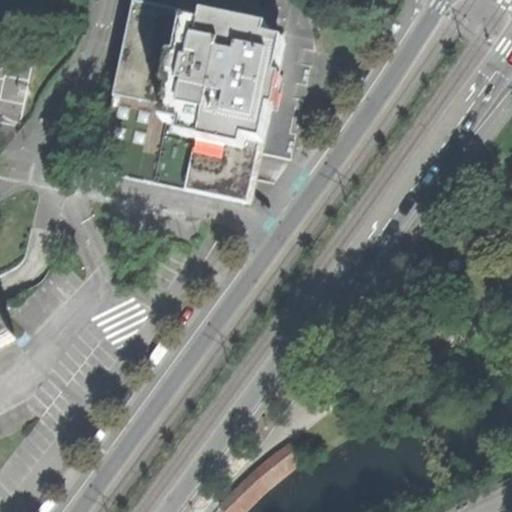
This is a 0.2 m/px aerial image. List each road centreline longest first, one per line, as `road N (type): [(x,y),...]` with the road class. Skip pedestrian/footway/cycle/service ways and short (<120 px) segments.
road 1 (primary): [(442,0),(76,511)]
road 2 (primary): [(165,511),(511,46)]
